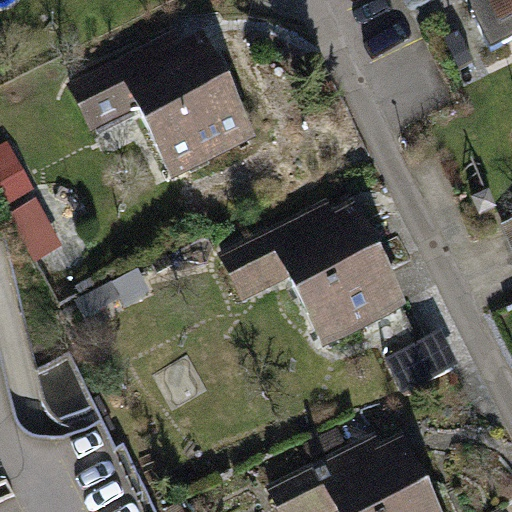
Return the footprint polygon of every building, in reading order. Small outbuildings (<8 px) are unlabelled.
[(511,0),(478,0),(472,3),(497,52),(511,44),(511,0)] [(173,37),(73,88),(96,135),(144,111),(176,175),(256,136),(206,33),(186,43),(181,34),(173,37)] [(10,141),(0,147),(0,192),(7,206),(37,189),(10,141)] [(37,198),(10,213),(36,259),(63,245),(37,198)] [(326,204),(223,255),(244,297),(289,275),(325,347),(410,305),(359,203),(332,216),(326,204)] [(511,220),(501,225),(511,251),(511,220)] [(443,331),(388,359),(403,389),(458,360),(443,331)] [(381,437),(272,487),(283,511),(445,511),(410,434),(385,445),(381,437)]
